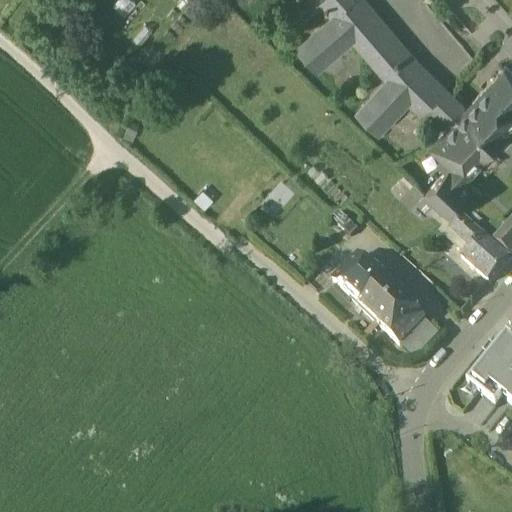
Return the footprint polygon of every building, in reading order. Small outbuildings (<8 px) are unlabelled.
[(465,97),(415,49),(373,0),(344,0),(334,9),(298,40),(317,62),(353,31),(388,73),(357,105),(378,125),(409,94),(422,107),(430,98),(451,118),(466,102),(463,100),(465,97)] [(326,0),(334,9),(344,0),(326,0)] [(451,118),(431,139),(445,151),(468,173),(511,126),(511,66),(506,60),(466,102),(451,118)] [(448,163),(426,187),(428,188),(436,197),(456,215),(483,187),(468,173),(445,151),(440,156),(448,163)] [(436,197),(428,188),(423,193),(432,201),(436,197)] [(358,239),(343,225),(336,233),(351,247),(358,239)] [(463,226),(452,238),(472,257),(483,245),(463,226)] [(511,231),(495,250),(511,265),(511,231)] [(472,257),(463,267),(489,292),(510,271),(483,245),(472,257)] [(359,267),(334,293),(359,317),(384,290),(359,267)] [(384,290),(359,317),(376,333),(401,307),(384,290)] [(401,307),(376,333),(400,357),(426,330),(401,307)] [(511,349),(509,347),(468,396),(497,419),(504,410),(511,416),(511,349)]
